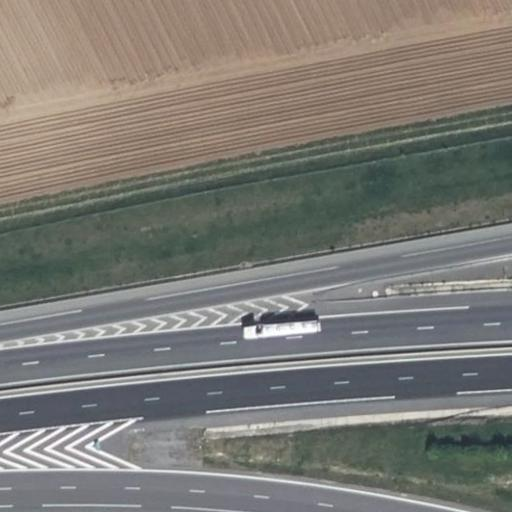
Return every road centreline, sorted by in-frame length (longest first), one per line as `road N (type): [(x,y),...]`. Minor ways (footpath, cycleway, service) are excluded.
road 1 (track): [(0,211),(511,121)]
road 2 (motorway): [(511,244),(0,333)]
road 3 (motorway): [(0,417),(511,370)]
road 4 (motorway): [(511,321),(0,368)]
road 5 (motorway): [(0,489),(205,491),(369,511)]
